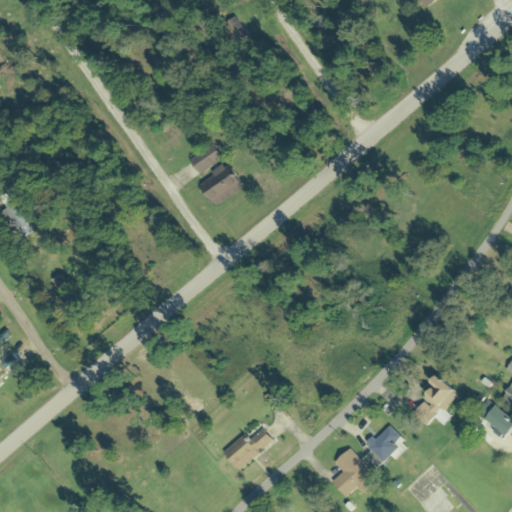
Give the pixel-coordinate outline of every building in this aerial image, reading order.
[(416,0),(423,10),(439,0),(416,0)] [(248,34),(233,17),(220,28),(235,45),(248,34)] [(219,160),(206,146),(191,159),(204,174),(219,160)] [(244,190),(232,169),(203,186),(215,207),(244,190)] [(1,198),(25,237),(33,232),(9,193),(1,198)] [(417,408),(442,428),(452,416),(446,411),(460,393),(440,378),(417,408)] [(407,443),(389,425),(369,446),(373,450),(366,457),(380,471),(407,443)] [(243,472),(274,440),(264,430),(251,442),(244,435),(225,454),(243,472)] [(344,473),(333,482),(347,498),(359,487),(366,495),(380,483),(351,450),(336,463),(344,473)] [(427,511),(450,511),(456,507),(439,488),(421,505),(427,511)]
